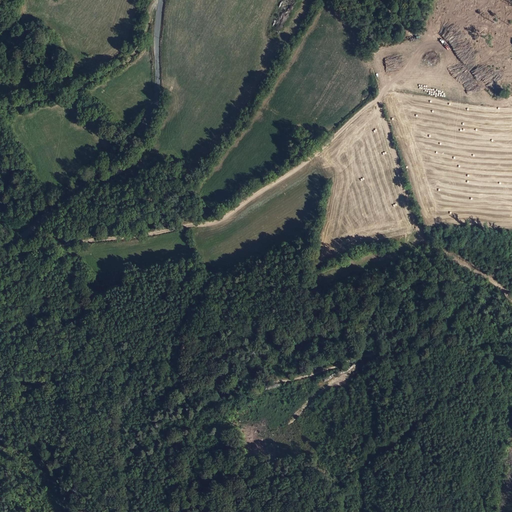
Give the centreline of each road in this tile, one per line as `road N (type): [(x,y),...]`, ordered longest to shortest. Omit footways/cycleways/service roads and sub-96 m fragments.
road 1 (track): [(0,250),(216,221),(297,168),(380,96)]
road 2 (tertiary): [(0,248),(121,156),(150,117),(162,0)]
road 3 (track): [(0,105),(39,99),(128,62),(157,0)]
road 4 (track): [(380,96),(376,53),(410,34),(382,0)]
